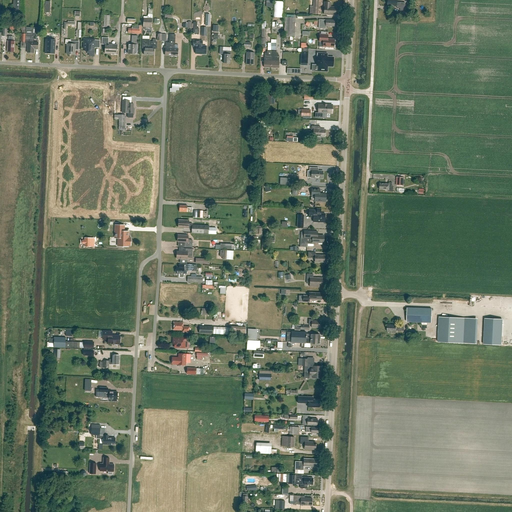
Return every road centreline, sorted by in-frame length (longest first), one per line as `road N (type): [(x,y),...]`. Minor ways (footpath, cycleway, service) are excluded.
road 1 (unclassified): [(327,511),(347,89)]
road 2 (track): [(367,177),(351,495)]
road 3 (unclassified): [(129,511),(140,269),(158,254)]
road 4 (unclassified): [(158,254),(166,70)]
road 5 (unclassified): [(348,79),(166,70)]
road 6 (residential): [(166,70),(0,62)]
